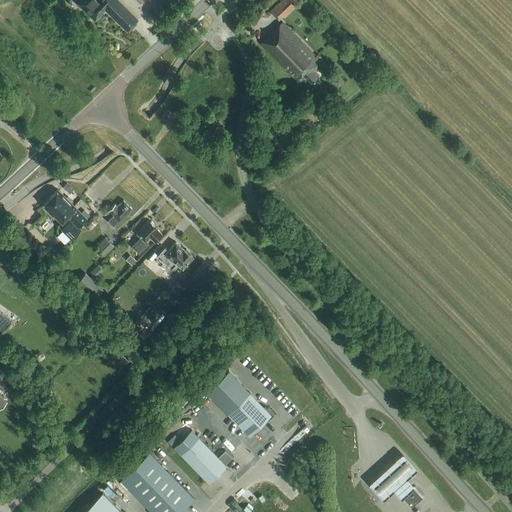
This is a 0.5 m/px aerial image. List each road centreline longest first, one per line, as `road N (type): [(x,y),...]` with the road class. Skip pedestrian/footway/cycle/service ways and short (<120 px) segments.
road 1 (tertiary): [(485,511),(99,105)]
road 2 (tertiary): [(99,105),(208,0)]
road 3 (tertiary): [(0,196),(99,105)]
road 4 (unclassified): [(217,511),(305,426)]
